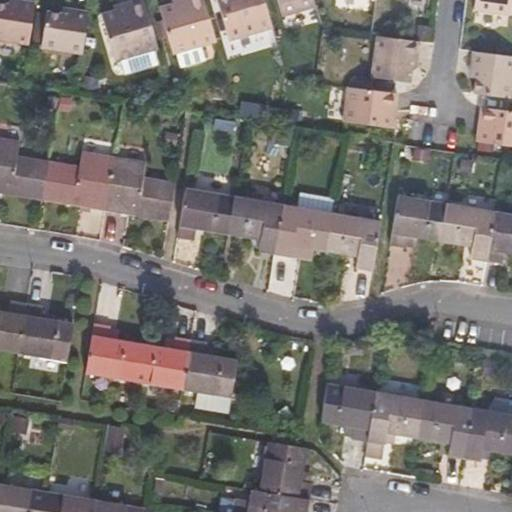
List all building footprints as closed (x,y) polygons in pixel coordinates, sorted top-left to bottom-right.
[(11,0),(11,2),(0,0),(0,37),(32,42),(38,0),(36,0),(11,0)] [(132,4),(104,12),(118,59),(161,46),(147,0),(132,0),(131,1),(132,4)] [(181,0),(162,6),(175,52),(218,40),(206,0),(181,0)] [(219,0),(231,39),(275,26),(267,0),(219,0)] [(316,0),(280,0),(284,15),(318,5),(316,0)] [(511,0),(476,0),(476,9),(511,13),(511,0)] [(65,12),(49,9),(44,45),(85,52),(91,10),(66,6),(65,12)] [(421,41),(379,35),(374,76),(412,81),(416,55),(419,55),(421,41)] [(476,93),(511,97),(511,95),(511,55),(475,50),(472,76),(478,77),(476,93)] [(399,92),(350,86),(345,120),(394,127),(399,92)] [(478,141),(511,145),(511,110),(483,106),(478,141)] [(237,133),(238,121),(218,119),(217,130),(237,133)] [(295,147),(298,131),(279,128),(277,144),(295,147)] [(177,134),(165,133),(163,146),(175,148),(177,134)] [(0,138),(0,194),(40,201),(46,161),(22,157),(24,142),(0,138)] [(149,163),(151,149),(124,145),(122,159),(149,163)] [(429,163),(431,151),(414,148),(412,160),(429,163)] [(83,168),(46,161),(40,201),(104,212),(113,158),(86,153),(83,168)] [(122,159),(113,158),(104,212),(173,223),(179,184),(149,178),(150,164),(149,163),(122,159)] [(474,161),(461,159),(458,172),(472,175),(474,161)] [(235,198),(191,190),(182,241),(197,243),(199,232),(228,237),(235,198)] [(335,216),(337,198),(303,193),(300,210),(335,216)] [(445,205),(400,197),(391,247),(407,249),(409,239),(439,245),(445,205)] [(283,207),(235,198),(228,237),(264,244),(262,254),(275,256),(283,207)] [(494,213),(445,205),(439,245),(473,251),(471,260),(487,263),(494,213)] [(300,210),(283,207),(275,256),(294,260),(296,248),(329,254),(335,216),(300,210)] [(511,216),(494,213),(487,263),(503,266),(505,255),(511,256),(511,216)] [(383,225),(335,216),(329,254),(360,260),(359,270),(375,273),(383,225)] [(14,302),(11,314),(22,316),(35,318),(44,320),(46,307),(14,302)] [(0,354),(17,357),(22,316),(11,314),(0,312),(0,354)] [(17,357),(60,364),(66,327),(35,322),(35,318),(22,316),(17,357)] [(78,376),(138,386),(143,347),(111,342),(101,340),(103,331),(95,330),(86,328),(78,376)] [(112,333),(103,331),(101,340),(111,342),(112,333)] [(200,350),(208,351),(210,344),(177,339),(176,345),(189,348),(200,350)] [(165,351),(166,343),(155,341),(153,349),(165,351)] [(138,386),(183,394),(189,348),(176,345),(166,343),(165,351),(153,349),(143,347),(138,386)] [(190,395),(224,401),(230,362),(207,358),(199,357),(200,350),(189,348),(183,394),(190,395)] [(207,358),(208,351),(200,350),(199,357),(207,358)] [(344,440),(359,443),(367,395),(319,387),(313,425),(334,429),(345,431),(344,440)] [(221,417),(224,401),(190,395),(187,412),(221,417)] [(386,438),(417,443),(422,404),(367,395),(359,443),(374,445),(376,436),(386,438)] [(462,461),(470,412),(422,404),(417,443),(429,445),(441,447),(440,457),(462,461)] [(0,425),(5,426),(9,415),(0,412),(0,425)] [(480,453),(506,458),(511,429),(511,423),(511,418),(470,412),(462,461),(473,463),(475,452),(480,453)] [(27,436),(30,420),(14,417),(11,433),(27,436)] [(72,431),(74,420),(62,418),(60,429),(72,431)] [(121,454),(125,428),(108,425),(104,452),(121,454)] [(345,431),(334,429),(333,438),(344,440),(345,431)] [(376,436),(374,445),(384,447),(386,438),(376,436)] [(299,452),(261,445),(252,494),(300,503),(303,487),(300,486),(293,485),(295,474),(299,452)] [(428,455),(440,457),(441,447),(429,445),(428,455)] [(302,475),(295,474),(293,485),(300,486),(302,475)] [(43,511),(46,497),(0,488),(0,511),(43,511)] [(298,511),(300,503),(252,494),(242,493),(240,504),(228,502),(225,511),(298,511)] [(92,511),(93,504),(46,497),(43,511),(92,511)]
